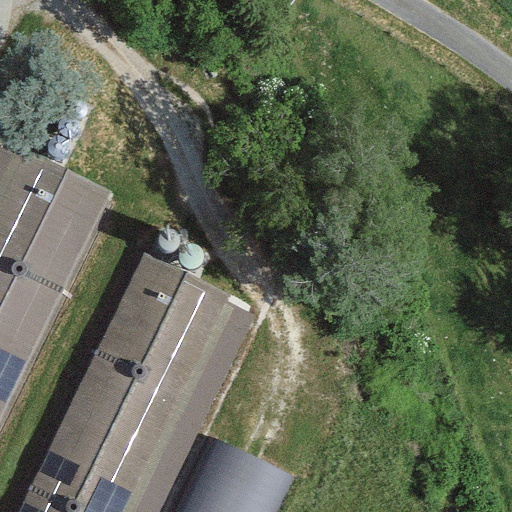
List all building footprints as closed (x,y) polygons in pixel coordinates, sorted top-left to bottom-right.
[(51,132),(53,129),(54,125),(54,121),(52,117),(48,115),(44,114),(40,115),(37,117),(34,120),(33,124),(34,128),(36,132),(39,134),(43,135),(47,134),(51,132)] [(39,151),(42,148),(43,144),(42,140),(40,136),(37,134),(33,133),(29,133),(25,135),(23,139),(22,143),(22,147),(24,150),(28,153),(32,154),(36,153),(39,151)] [(0,407),(102,189),(13,148),(0,175),(0,407)] [(155,252),(158,248),(159,243),(158,238),(156,233),(151,230),(146,229),(141,230),(137,232),(133,237),(132,242),(133,247),(136,251),(140,255),(145,256),(150,255),(155,252)] [(181,265),(184,261),(186,256),(185,251),(182,246),(178,243),(173,242),(168,243),(163,246),(160,250),(159,255),(160,260),(162,264),(166,268),(172,269),(177,268),(181,265)] [(117,511),(218,292),(129,252),(9,511),(117,511)] [(217,433),(183,511),(277,511),(296,467),(217,433)]
